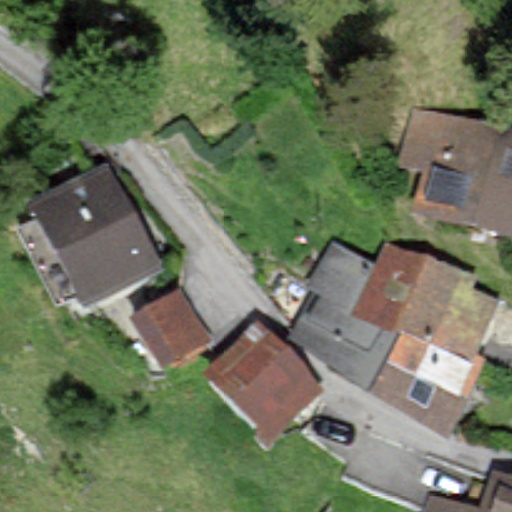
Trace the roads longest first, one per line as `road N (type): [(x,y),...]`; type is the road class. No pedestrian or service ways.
road 1 (residential): [(511,469),(387,419),(313,368),(250,308),(75,90)]
road 2 (unknown): [(100,116),(250,53),(307,0)]
